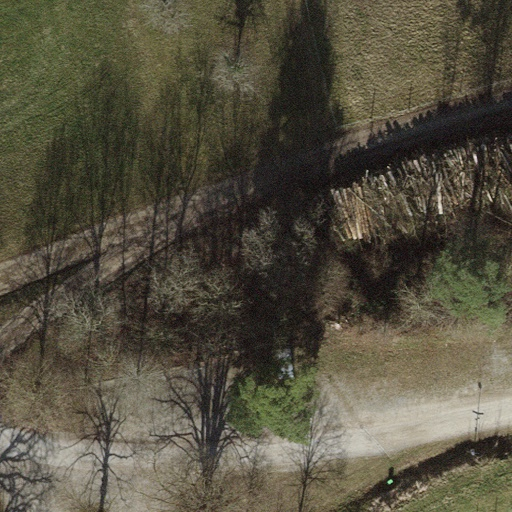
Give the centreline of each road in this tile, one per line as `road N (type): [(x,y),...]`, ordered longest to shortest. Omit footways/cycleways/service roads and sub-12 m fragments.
road 1 (track): [(0,278),(226,191),(511,104)]
road 2 (track): [(511,396),(28,475)]
road 3 (track): [(0,330),(35,293),(226,191)]
